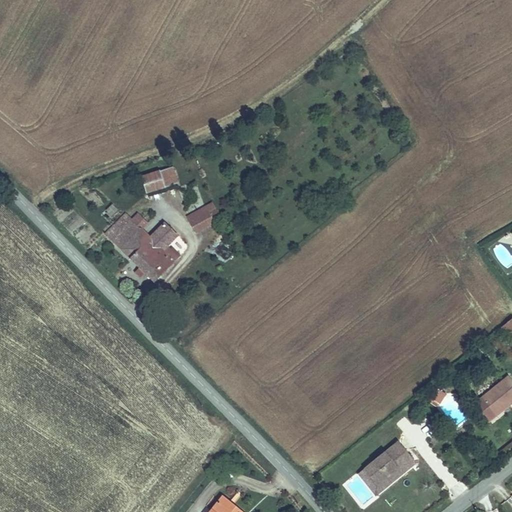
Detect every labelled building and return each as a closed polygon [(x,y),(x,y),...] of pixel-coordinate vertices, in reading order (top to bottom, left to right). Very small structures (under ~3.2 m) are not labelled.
[(171,173),(158,176),(161,190),(175,186),(171,173)] [(161,190),(158,176),(145,179),(148,193),(161,190)] [(200,215),(213,204),(207,195),(193,206),(200,215)] [(106,209),(111,215),(118,210),(113,203),(106,209)] [(220,213),(213,204),(200,215),(205,223),(220,213)] [(139,217),(132,225),(136,229),(143,221),(139,217)] [(127,219),(119,227),(125,231),(132,225),(127,219)] [(136,229),(141,233),(147,224),(143,221),(136,229)] [(140,247),(148,240),(145,237),(141,233),(136,229),(132,225),(125,231),(137,245),(140,247)] [(110,236),(155,281),(177,259),(167,247),(176,237),(165,226),(148,240),(140,247),(137,245),(125,231),(119,227),(110,236)] [(511,318),(501,328),(511,342),(511,318)] [(485,415),(511,392),(511,373),(507,367),(471,398),(485,415)] [(439,406),(445,393),(436,389),(430,402),(439,406)] [(391,470),(412,452),(398,435),(367,460),(379,475),(388,468),(391,470)] [(415,456),(412,452),(391,470),(394,473),(415,456)] [(394,473),(391,470),(388,468),(379,475),(367,460),(359,468),(376,488),(394,473)] [(240,511),(245,507),(227,492),(211,511),(240,511)]
